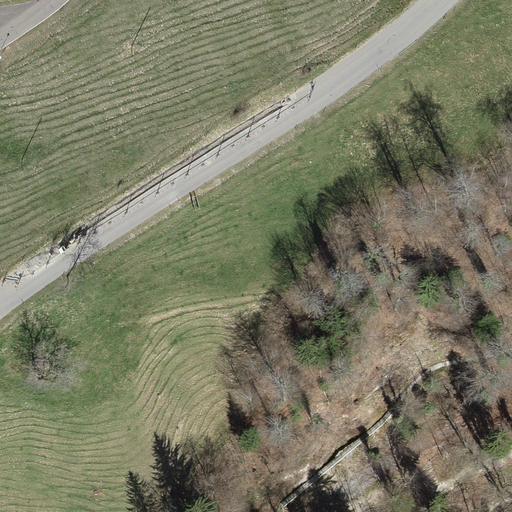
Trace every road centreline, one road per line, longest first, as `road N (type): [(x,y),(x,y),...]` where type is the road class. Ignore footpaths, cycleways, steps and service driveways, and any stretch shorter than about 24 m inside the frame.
road 1 (residential): [(0,301),(388,45),(439,0)]
road 2 (track): [(311,511),(430,440),(511,406)]
